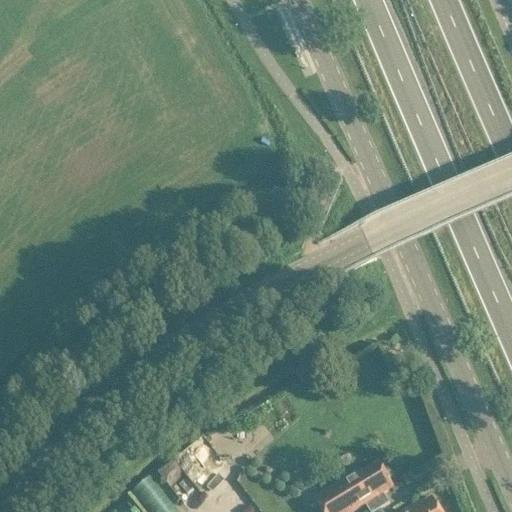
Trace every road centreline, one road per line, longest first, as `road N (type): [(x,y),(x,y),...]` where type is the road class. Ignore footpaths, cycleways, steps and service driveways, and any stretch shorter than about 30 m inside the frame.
road 1 (unclassified): [(1,511),(90,415),(179,348),(296,272),(511,177)]
road 2 (tertiary): [(511,484),(390,189),(301,0)]
road 3 (trunk): [(373,0),(511,322)]
road 4 (trunk): [(511,145),(450,0)]
